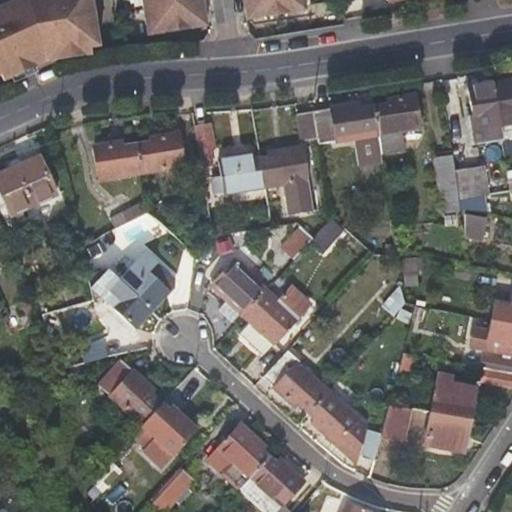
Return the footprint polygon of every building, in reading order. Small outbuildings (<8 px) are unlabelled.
[(0,73),(29,60),(40,55),(56,52),(55,41),(59,40),(60,47),(66,46),(66,50),(96,46),(88,0),(9,0),(0,4),(0,73)] [(200,10),(198,0),(165,0),(138,5),(144,35),(186,27),(183,13),(200,10)] [(301,0),(239,0),(240,4),(258,1),(260,16),(295,10),(303,9),(301,0)] [(243,18),(260,16),(258,1),(240,4),(243,18)] [(203,25),(200,10),(183,13),(186,27),(203,25)] [(55,41),(56,52),(66,50),(66,46),(60,47),(59,40),(55,41)] [(29,60),(0,73),(4,80),(33,67),(29,60)] [(495,127),(487,81),(461,86),(464,97),(461,98),(466,131),(495,127)] [(369,103),(374,134),(414,128),(409,93),(383,97),(383,101),(369,103)] [(309,108),(314,138),(315,144),(374,134),(369,103),(353,105),(352,101),(309,108)] [(314,138),(309,108),(290,111),(295,140),(314,138)] [(209,170),(208,163),(207,155),(213,154),(209,127),(191,130),(198,172),(209,170)] [(147,141),(135,142),(138,171),(177,166),(173,134),(147,137),(147,141)] [(511,135),(499,137),(502,153),(511,151),(511,135)] [(138,171),(135,142),(119,144),(119,141),(92,144),(96,177),(138,171)] [(256,161),(261,192),(277,190),(283,221),(308,217),(297,150),(263,155),(264,160),(256,161)] [(436,212),(446,210),(456,209),(454,199),(450,169),(447,154),(428,158),(436,212)] [(0,201),(0,202),(5,212),(8,210),(17,207),(51,192),(35,156),(0,172),(0,201)] [(215,164),(216,172),(217,181),(208,182),(211,200),(261,192),(256,161),(248,162),(248,159),(215,164)] [(450,169),(454,199),(482,192),(478,165),(450,169)] [(511,174),(503,176),(505,184),(506,193),(511,191),(511,174)] [(148,215),(153,214),(159,213),(157,200),(169,198),(167,181),(158,182),(159,189),(144,191),(148,215)] [(138,205),(129,208),(120,212),(116,203),(103,208),(112,230),(144,216),(138,205)] [(299,247),(305,252),(311,258),(331,236),(341,245),(350,235),(327,215),(299,247)] [(466,216),(465,223),(464,230),(480,233),(482,219),(466,216)] [(105,253),(98,236),(78,244),(85,257),(105,253)] [(160,284),(152,277),(145,271),(152,262),(141,252),(118,280),(150,308),(163,295),(156,289),(160,284)] [(240,315),(244,311),(262,290),(229,261),(207,286),(223,300),(240,315)] [(150,308),(118,280),(106,269),(84,275),(88,294),(99,292),(101,300),(134,327),(150,308)] [(167,290),(160,284),(156,289),(163,295),(167,290)] [(262,290),(244,311),(255,320),(252,325),(272,343),(293,317),(262,290)] [(491,300),(488,317),(511,321),(511,293),(507,293),(505,303),(491,300)] [(240,315),(223,300),(218,307),(234,322),(240,315)] [(421,304),(417,303),(413,302),(410,302),(407,315),(418,317),(421,304)] [(511,321),(488,317),(483,347),(511,352),(511,321)] [(296,401),(308,412),(325,391),(294,363),(297,360),(286,349),(261,377),(293,405),(296,401)] [(393,369),(398,370),(402,370),(403,366),(410,366),(414,353),(398,350),(393,369)] [(141,425),(159,406),(146,395),(152,388),(119,359),(96,385),(141,425)] [(425,409),(462,416),(468,388),(445,382),(446,375),(432,372),(425,409)] [(170,393),(176,399),(181,404),(200,383),(189,373),(170,393)] [(354,417),(325,391),(308,412),(314,418),(311,421),(353,458),(354,453),(370,458),(376,434),(377,431),(361,427),(352,419),(354,417)] [(377,431),(376,434),(400,439),(407,405),(385,401),(377,431)] [(164,411),(159,406),(141,425),(173,453),(195,427),(170,404),(164,411)] [(455,450),(462,416),(425,409),(418,443),(455,450)] [(239,424),(228,437),(217,449),(248,477),(267,456),(260,449),(263,445),(239,424)] [(267,456),(248,477),(238,488),(264,511),(289,511),(282,506),(304,481),(278,459),(275,463),(267,456)] [(91,480),(97,486),(103,491),(120,472),(108,461),(91,480)] [(147,509),(149,511),(164,511),(192,481),(182,471),(147,509)]
